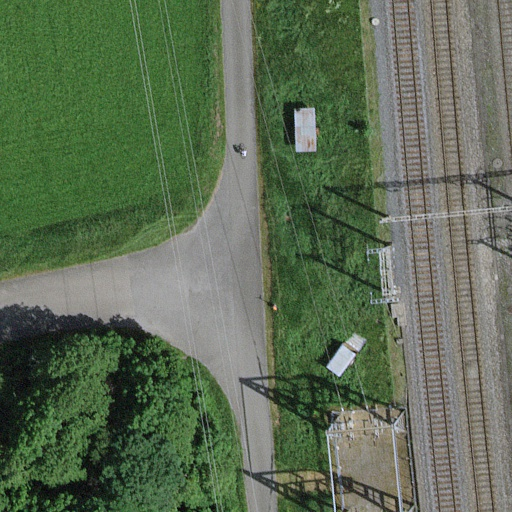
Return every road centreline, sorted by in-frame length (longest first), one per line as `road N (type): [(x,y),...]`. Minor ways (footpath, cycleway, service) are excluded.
road 1 (unclassified): [(263,511),(237,320),(212,251)]
road 2 (unclassified): [(212,251),(232,214),(242,168),(236,0)]
road 3 (unclassified): [(0,308),(66,287),(154,279),(212,251)]
